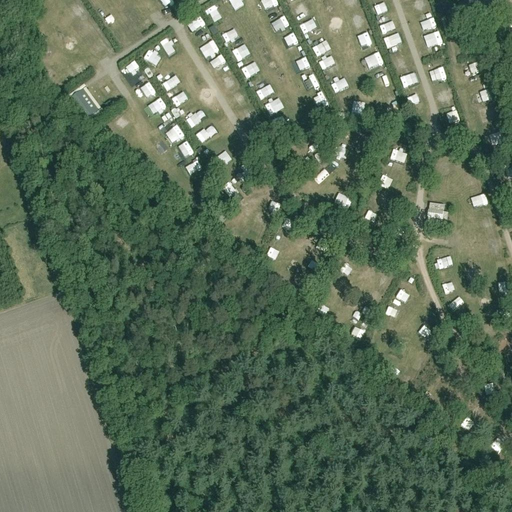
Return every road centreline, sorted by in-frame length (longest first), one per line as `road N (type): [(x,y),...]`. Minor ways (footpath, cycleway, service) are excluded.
road 1 (track): [(416,243),(387,253),(353,246),(257,151)]
road 2 (track): [(416,227),(437,307),(462,349),(511,387)]
road 3 (unknown): [(472,145),(428,0)]
road 4 (track): [(511,244),(472,145),(430,133)]
